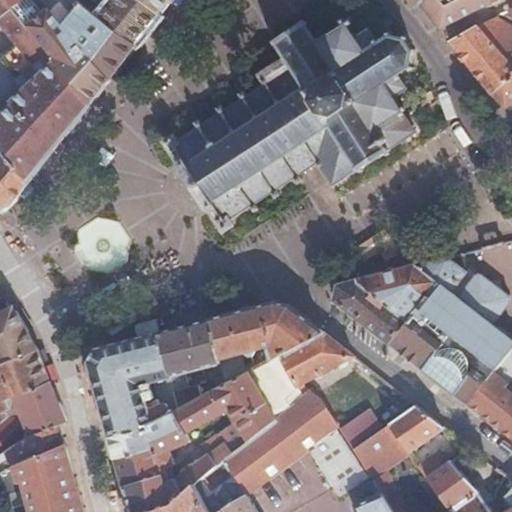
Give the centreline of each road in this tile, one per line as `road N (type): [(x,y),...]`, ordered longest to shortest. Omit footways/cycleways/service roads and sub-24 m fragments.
road 1 (residential): [(267,278),(511,462)]
road 2 (residential): [(267,278),(488,148)]
road 3 (residential): [(58,337),(224,264),(267,278)]
road 4 (residential): [(58,337),(108,511)]
road 5 (residential): [(488,148),(431,45),(387,0)]
